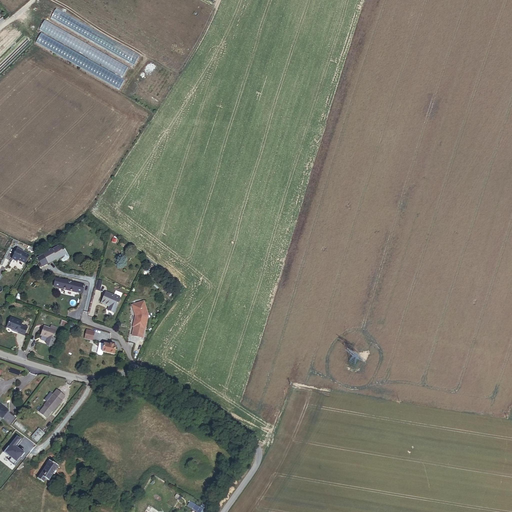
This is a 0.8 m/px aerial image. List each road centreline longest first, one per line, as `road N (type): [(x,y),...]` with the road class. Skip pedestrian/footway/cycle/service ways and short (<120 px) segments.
road 1 (unclassified): [(133,373),(147,374),(259,447),(261,459),(225,511)]
road 2 (residential): [(0,354),(89,380),(133,373)]
